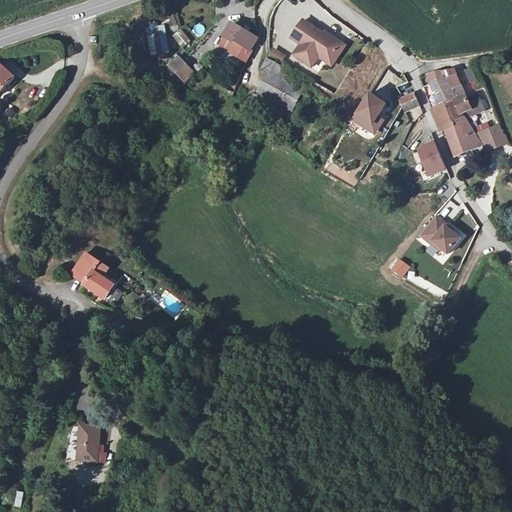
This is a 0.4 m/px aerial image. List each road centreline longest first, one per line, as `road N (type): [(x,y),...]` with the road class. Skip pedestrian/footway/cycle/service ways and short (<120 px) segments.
road 1 (unclassified): [(511,261),(455,179),(411,64),(333,0)]
road 2 (track): [(273,511),(127,419),(99,378),(80,303)]
road 3 (unclassified): [(0,205),(73,80),(82,11)]
